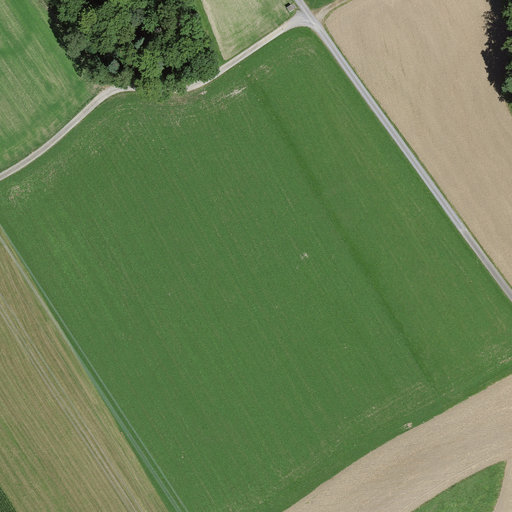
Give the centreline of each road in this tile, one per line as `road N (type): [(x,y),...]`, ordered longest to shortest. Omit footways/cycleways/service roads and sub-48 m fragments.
road 1 (track): [(0,177),(110,91),(192,85),(310,16)]
road 2 (track): [(310,16),(511,295)]
